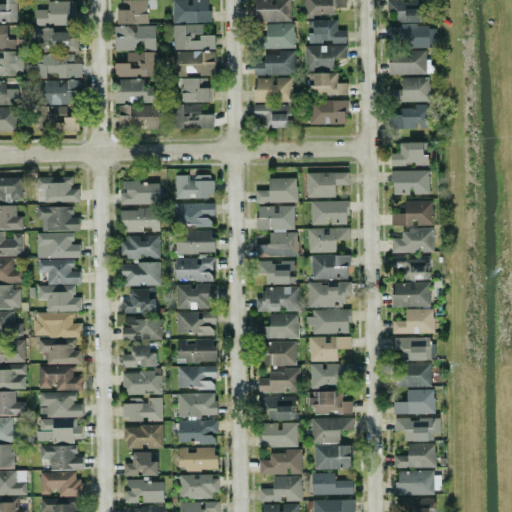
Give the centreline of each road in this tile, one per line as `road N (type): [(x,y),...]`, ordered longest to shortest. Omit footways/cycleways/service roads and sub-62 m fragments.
road 1 (residential): [(105,511),(97,0)]
road 2 (residential): [(374,511),(367,0)]
road 3 (residential): [(233,0),(239,511)]
road 4 (residential): [(369,148),(0,154)]
